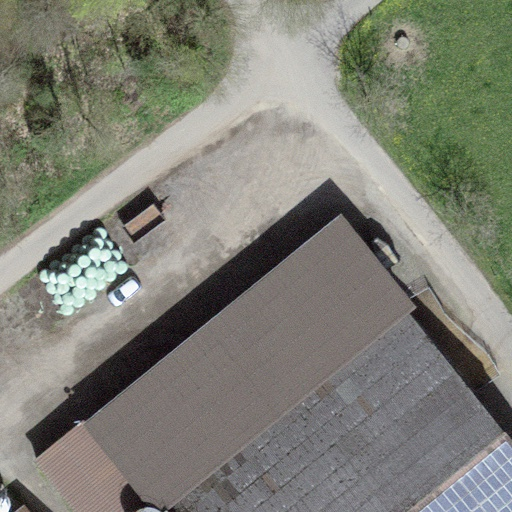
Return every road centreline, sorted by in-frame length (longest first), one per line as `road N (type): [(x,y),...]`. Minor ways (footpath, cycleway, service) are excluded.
road 1 (unclassified): [(275,55),(511,349)]
road 2 (track): [(275,55),(0,280)]
